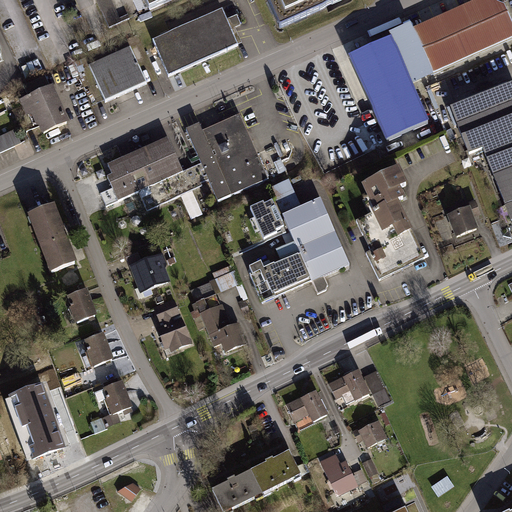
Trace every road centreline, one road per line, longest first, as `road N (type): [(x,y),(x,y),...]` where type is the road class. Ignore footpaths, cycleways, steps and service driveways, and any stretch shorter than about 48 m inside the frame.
road 1 (residential): [(402,8),(59,160)]
road 2 (secondary): [(174,428),(473,283)]
road 3 (residential): [(174,428),(59,160)]
road 4 (secondary): [(0,507),(174,428)]
